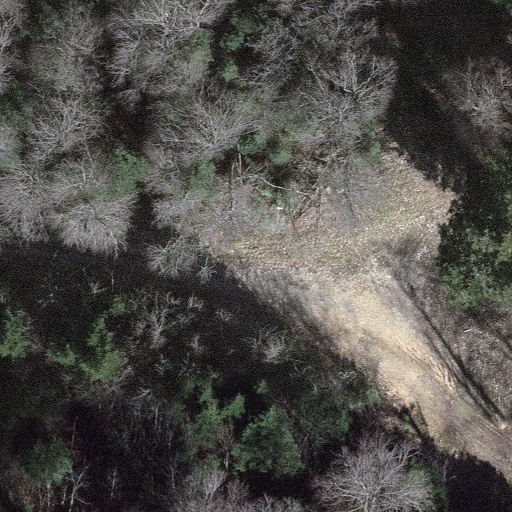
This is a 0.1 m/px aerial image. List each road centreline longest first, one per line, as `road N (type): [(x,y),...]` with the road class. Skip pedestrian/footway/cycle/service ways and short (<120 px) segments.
road 1 (track): [(0,236),(59,233),(232,252),(511,414)]
road 2 (track): [(214,511),(497,409)]
